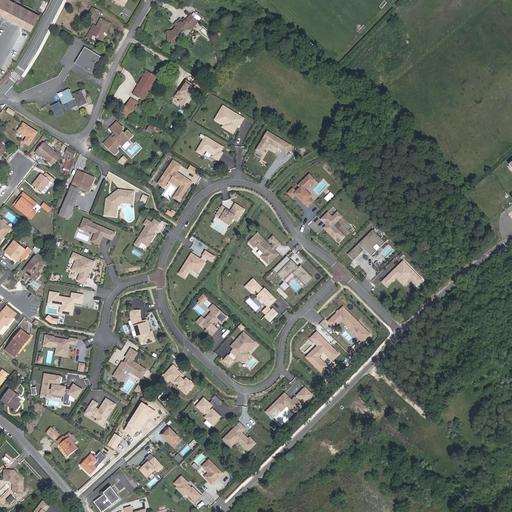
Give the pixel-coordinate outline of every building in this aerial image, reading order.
[(39,16),(7,0),(0,0),(0,13),(32,30),(39,16)] [(201,19),(194,13),(192,16),(198,22),(201,19)] [(182,33),(185,30),(192,29),(198,22),(192,16),(190,15),(183,23),(181,22),(179,24),(177,22),(174,25),(177,27),(172,31),(168,32),(168,41),(172,41),(172,45),(179,44),(179,37),(182,33)] [(106,33),(110,24),(101,19),(97,27),(93,25),(89,33),(93,35),(97,36),(96,38),(102,41),(104,36),(104,35),(105,33),(106,33)] [(92,73),(101,58),(86,49),(77,64),(92,73)] [(158,77),(147,71),(133,95),(143,101),(158,77)] [(195,87),(186,81),(181,88),(182,89),(180,93),(179,92),(176,97),(180,100),(179,102),(183,105),(195,87)] [(63,92),(58,94),(60,99),(62,99),(64,103),(68,101),(69,103),(64,105),(67,110),(76,106),(73,99),(72,99),(68,91),(64,93),(63,92)] [(81,91),(73,94),(80,107),(87,104),(81,91)] [(132,99),(123,113),(130,117),(138,103),(132,99)] [(63,114),(59,104),(52,107),(57,117),(63,114)] [(244,119),(223,106),(215,120),(224,125),(225,123),(231,127),(229,129),(234,132),(237,128),(239,125),(240,126),(244,119)] [(112,136),(104,144),(115,155),(118,152),(116,149),(120,145),(122,146),(126,143),(132,136),(128,131),(125,134),(121,131),(123,129),(117,122),(110,129),(114,133),(117,135),(114,138),(112,136)] [(225,123),(224,125),(222,128),(233,134),(234,132),(229,129),(231,127),(225,123)] [(29,145),(38,133),(24,124),(19,131),(28,137),(24,142),(29,145)] [(263,154),(269,144),(278,149),(280,147),(282,148),(281,150),(287,154),(292,146),(267,132),(256,151),(263,154)] [(224,148),(206,137),(197,152),(203,156),(206,151),(214,156),(213,157),(219,161),(221,157),(219,156),(221,152),(224,148)] [(56,153),(44,143),(37,152),(42,156),(53,165),(61,155),(57,152),(56,153)] [(74,158),(76,153),(68,148),(66,152),(74,158)] [(119,161),(123,164),(129,159),(125,155),(119,161)] [(174,161),(159,184),(164,188),(170,179),(171,181),(178,185),(181,187),(176,196),(179,198),(177,200),(180,201),(191,184),(184,179),(185,178),(177,173),(181,166),(174,161)] [(197,169),(190,165),(187,170),(194,175),(197,169)] [(88,192),(94,178),(77,171),(71,185),(81,189),(88,192)] [(41,192),(50,181),(52,182),(54,179),(46,173),(44,176),(42,174),(33,185),(41,192)] [(295,196),(308,207),(312,202),(309,199),(312,195),(305,189),(314,179),(309,174),(298,185),(300,187),(296,192),(293,189),(288,194),(293,199),(295,196)] [(73,207),(81,189),(71,185),(64,203),(73,207)] [(117,205),(122,202),(132,203),(134,192),(118,190),(113,194),(113,196),(108,200),(106,199),(105,215),(116,216),(117,205)] [(329,201),(334,194),(331,192),(326,199),(329,201)] [(34,211),(31,209),(36,204),(23,193),(20,197),(22,198),(15,206),(31,219),(34,215),(32,213),(34,211)] [(15,206),(22,198),(20,197),(13,205),(15,206)] [(51,208),(44,203),(41,207),(48,212),(51,208)] [(68,220),(73,207),(64,203),(58,216),(68,220)] [(227,209),(222,206),(215,216),(229,225),(233,219),(237,221),(244,210),(235,204),(230,212),(230,213),(226,210),(227,209)] [(341,240),(345,237),(334,226),(342,217),(338,213),(333,218),(328,213),(321,220),(325,223),(327,222),(329,224),(327,226),(324,229),(335,240),(338,237),(341,240)] [(84,218),(79,228),(87,231),(88,230),(95,233),(91,241),(99,245),(106,229),(91,222),(92,221),(84,218)] [(147,226),(135,244),(139,247),(142,242),(145,245),(148,240),(151,242),(155,235),(153,234),(152,233),(154,229),(152,228),(154,225),(158,227),(160,223),(154,220),(152,223),(147,220),(144,224),(147,226)] [(0,241),(11,228),(5,224),(2,221),(1,221),(0,221),(0,241)] [(372,230),(348,255),(354,260),(363,251),(360,248),(362,246),(371,256),(377,251),(373,248),(377,244),(380,247),(385,242),(372,230)] [(249,242),(255,248),(256,246),(264,253),(261,257),(269,265),(279,254),(275,250),(271,246),(258,233),(249,242)] [(273,236),(269,240),(273,244),(277,248),(281,244),(273,236)] [(25,250),(14,241),(5,253),(10,256),(11,256),(11,257),(17,262),(21,258),(24,261),(32,250),(28,247),(25,250)] [(214,257),(205,251),(203,256),(207,258),(212,261),(214,257)] [(94,262),(74,253),(72,258),(76,260),(74,266),(78,267),(79,269),(77,272),(81,274),(78,281),(85,284),(89,273),(88,273),(89,270),(91,270),(94,262)] [(196,257),(192,254),(179,274),(185,277),(190,268),(195,271),(197,268),(200,270),(205,262),(200,259),(198,258),(197,259),(195,257),(196,257)] [(38,273),(44,264),(35,257),(23,272),(33,279),(38,273)] [(291,261),(277,274),(283,280),(293,271),(294,272),(293,273),(305,285),(312,278),(300,266),(298,268),(297,269),(296,268),(297,267),(291,261)] [(391,272),(396,277),(399,280),(402,277),(406,281),(411,277),(417,283),(421,280),(403,261),(398,266),(399,266),(397,269),(396,268),(391,272)] [(382,282),(387,286),(393,280),(388,275),(382,282)] [(257,299),(262,304),(263,303),(267,306),(268,307),(274,302),(270,298),(272,296),(264,288),(263,289),(253,279),(245,287),(252,294),(256,290),(259,294),(257,296),(258,297),(257,299)] [(289,287),(285,282),(281,286),(285,291),(289,287)] [(59,293),(50,292),(48,304),(61,306),(66,307),(64,313),(72,315),(74,303),(82,304),(83,295),(72,293),(71,299),(58,296),(59,293)] [(217,330),(212,325),(217,320),(221,324),(227,318),(213,305),(209,310),(211,312),(204,320),(201,324),(204,326),(207,329),(205,331),(211,337),(217,330)] [(361,341),(369,334),(363,327),(342,306),(327,321),(330,325),(336,319),(339,322),(341,321),(361,341)] [(13,318),(16,313),(7,307),(4,311),(4,310),(0,314),(0,330),(5,324),(7,326),(13,318)] [(269,308),(268,309),(270,311),(266,315),(264,316),(269,321),(277,313),(272,309),(271,310),(269,308)] [(144,341),(145,345),(155,342),(152,332),(150,333),(147,323),(145,324),(144,322),(142,322),(140,317),(140,311),(130,312),(131,319),(132,321),(133,325),(134,325),(138,337),(139,336),(141,342),(144,341)] [(201,324),(204,320),(201,317),(196,323),(202,328),(204,326),(201,324)] [(22,347),(29,338),(20,331),(6,349),(13,355),(21,346),(22,347)] [(336,352),(315,331),(309,336),(317,344),(307,354),(320,368),(326,362),(322,359),(320,361),(315,355),(322,349),(330,358),(336,352)] [(255,343),(243,333),(235,342),(238,344),(234,349),(231,352),(240,360),(247,352),(255,343)] [(54,337),(45,335),(43,346),(52,348),(52,347),(57,347),(61,348),(60,356),(67,357),(69,348),(68,347),(69,345),(69,344),(77,345),(78,340),(70,338),(70,340),(54,338),(54,337)] [(15,356),(22,347),(21,346),(13,355),(15,356)] [(120,367),(114,376),(123,381),(129,370),(134,374),(137,369),(141,371),(139,374),(143,376),(147,370),(133,361),(136,356),(129,352),(126,357),(128,358),(125,363),(121,368),(120,367)] [(249,354),(247,352),(240,360),(242,362),(249,354)] [(234,360),(228,356),(224,361),(229,366),(234,360)] [(160,380),(165,385),(170,380),(174,384),(176,382),(179,386),(178,387),(186,394),(194,385),(190,381),(189,382),(186,379),(184,381),(180,378),(182,375),(176,370),(177,369),(173,366),(164,375),(163,374),(161,376),(162,377),(160,380)] [(141,371),(137,369),(134,374),(142,378),(143,376),(139,374),(141,371)] [(61,377),(45,374),(41,396),(51,398),(51,393),(64,395),(62,402),(68,403),(70,395),(76,399),(82,390),(73,385),(70,390),(65,389),(65,387),(59,386),(57,386),(58,381),(60,382),(61,377)] [(304,403),(312,395),(305,387),(297,396),(304,403)] [(21,401),(17,398),(18,396),(9,389),(2,399),(11,405),(9,406),(16,411),(21,405),(19,403),(21,401)] [(292,400),(285,393),(266,412),(269,416),(277,408),(281,411),(287,406),(294,413),(302,405),(295,397),(292,400)] [(218,406),(222,402),(215,396),(212,400),(218,406)] [(113,403),(107,399),(99,410),(101,412),(105,407),(109,410),(113,403)] [(211,406),(203,399),(196,407),(204,414),(205,413),(207,415),(204,418),(212,425),(220,417),(212,410),(210,411),(208,409),(211,406)] [(98,404),(94,401),(86,413),(90,416),(91,414),(98,418),(96,421),(102,425),(116,405),(113,403),(109,410),(105,407),(101,412),(99,410),(95,408),(98,404)] [(154,410),(151,409),(142,403),(125,430),(134,436),(137,431),(139,432),(149,418),(152,420),(157,412),(154,410)] [(245,429),(239,423),(223,440),(228,444),(233,439),(236,442),(237,441),(248,451),(255,444),(249,438),(247,440),(240,433),(245,429)] [(59,435),(51,428),(47,433),(55,440),(59,435)] [(162,436),(174,447),(181,440),(169,429),(162,436)] [(75,444),(69,437),(72,435),(70,433),(64,437),(66,440),(59,445),(68,456),(78,449),(75,444)] [(115,450),(122,438),(115,434),(108,446),(115,450)] [(78,441),(73,435),(72,435),(69,437),(75,444),(78,441)] [(59,445),(66,440),(64,437),(57,442),(59,445)] [(157,472),(162,467),(150,454),(145,459),(146,460),(144,462),(145,462),(142,465),(143,467),(140,470),(147,477),(155,470),(157,472)] [(175,458),(180,462),(184,458),(178,454),(175,458)] [(90,474),(100,464),(91,455),(81,466),(90,474)] [(222,473),(209,460),(202,466),(208,473),(204,477),(212,484),(222,473)] [(23,491),(23,480),(14,471),(13,472),(11,472),(10,471),(5,471),(4,480),(10,480),(13,484),(13,491),(23,491)] [(188,483),(182,477),(174,484),(177,487),(176,488),(184,496),(187,494),(194,502),(200,496),(193,488),(192,489),(191,489),(190,488),(190,487),(187,484),(188,483)] [(94,502),(100,511),(102,511),(120,499),(111,487),(103,493),(104,494),(94,502)] [(11,503),(15,498),(12,495),(7,500),(11,503)] [(212,505),(218,511),(226,502),(220,497),(212,505)] [(44,511),(49,506),(43,502),(34,511),(44,511)]
